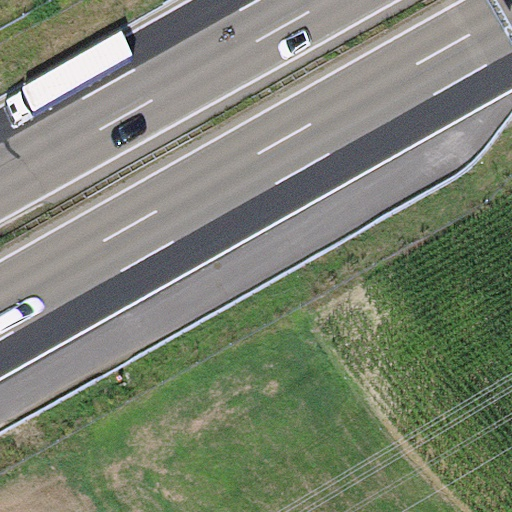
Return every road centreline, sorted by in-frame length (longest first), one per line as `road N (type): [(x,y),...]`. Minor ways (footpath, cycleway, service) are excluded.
road 1 (motorway): [(0,318),(511,29)]
road 2 (motorway): [(293,0),(0,165)]
